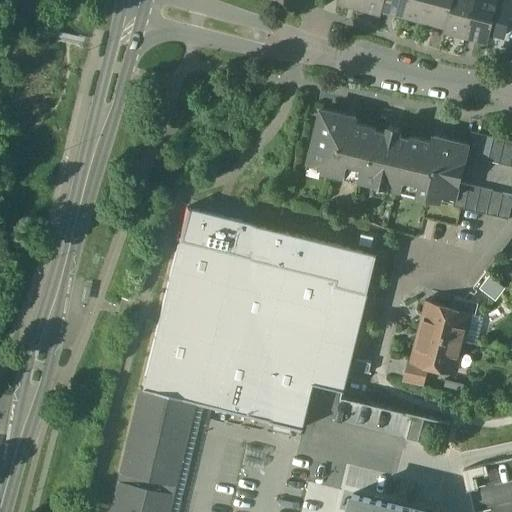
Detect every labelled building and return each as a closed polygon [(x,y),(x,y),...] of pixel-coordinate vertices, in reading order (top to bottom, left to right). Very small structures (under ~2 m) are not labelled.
[(361,0),(360,7),(382,13),(383,9),(384,0),(361,0)] [(384,0),(383,9),(404,14),(407,0),(384,0)] [(430,0),(407,0),(404,14),(425,20),(430,0)] [(430,0),(425,20),(446,26),(453,0),(430,0)] [(453,0),(446,26),(445,29),(466,35),(475,0),(453,0)] [(499,0),(475,0),(466,35),(488,41),(499,0)] [(376,129),(354,123),(356,118),(322,109),(309,161),(323,165),(322,170),(364,181),(376,131),(376,129)] [(388,133),(376,131),(364,181),(398,189),(410,139),(399,136),(400,130),(389,127),(388,133)] [(483,135),(471,132),(468,145),(466,155),(477,158),(483,135)] [(511,141),(483,135),(477,158),(511,166),(511,141)] [(433,142),(410,137),(410,139),(398,189),(454,202),(459,183),(466,155),(468,145),(443,138),(443,139),(435,137),(433,142)] [(492,191),(459,183),(454,202),(453,206),(487,214),(492,191)] [(511,206),(511,195),(492,191),(487,214),(509,219),(511,206)] [(382,256),(184,206),(140,387),(192,400),(201,402),(306,428),(319,383),(346,390),(382,256)] [(497,296),(507,283),(494,272),(484,285),(497,296)] [(479,303),(456,297),(453,309),(471,313),(476,315),(479,303)] [(453,309),(428,302),(421,329),(464,340),(471,313),(453,309)] [(464,340),(421,329),(413,360),(430,365),(456,371),(464,340)] [(413,360),(409,359),(403,381),(424,386),(430,365),(413,360)] [(372,363),(357,360),(355,370),(369,373),(372,363)] [(165,511),(192,400),(140,387),(110,511),(165,511)] [(175,511),(201,402),(192,400),(165,511),(175,511)] [(408,439),(419,442),(425,420),(414,416),(408,439)] [(419,442),(431,445),(437,423),(425,420),(419,442)] [(511,511),(511,457),(465,467),(473,511),(511,511)] [(432,511),(354,493),(349,511),(432,511)]
